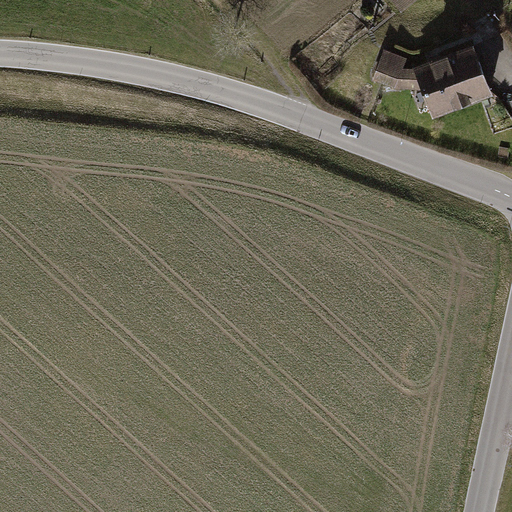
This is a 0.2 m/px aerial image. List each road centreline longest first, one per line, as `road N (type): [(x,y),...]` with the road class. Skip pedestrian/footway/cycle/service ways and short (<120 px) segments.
road 1 (tertiary): [(0,55),(66,58),(225,94),(511,197)]
road 2 (track): [(220,0),(266,44),(325,128)]
road 3 (unclassified): [(511,367),(480,511)]
